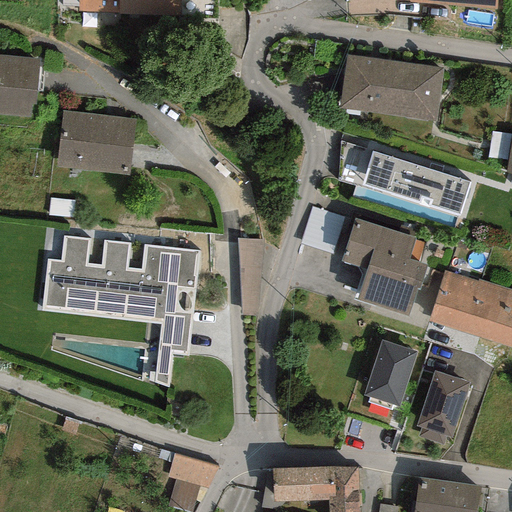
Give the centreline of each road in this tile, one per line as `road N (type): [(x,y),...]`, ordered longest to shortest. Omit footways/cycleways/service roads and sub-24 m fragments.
road 1 (residential): [(260,453),(268,428),(270,309),(315,151),(300,106),(253,87),(251,46),(265,29),(286,23),(511,60)]
road 2 (residential): [(260,453),(511,484)]
road 3 (residential): [(232,452),(0,379)]
